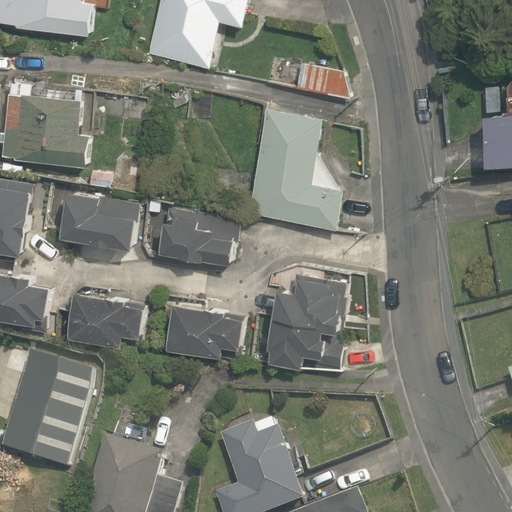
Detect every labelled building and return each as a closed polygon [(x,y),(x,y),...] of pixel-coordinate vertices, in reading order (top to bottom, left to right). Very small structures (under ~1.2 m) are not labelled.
[(21,25),(94,33),(97,0),(0,0),(0,6),(1,6),(0,12),(0,19),(22,22),(21,25)] [(249,24),(254,0),(164,0),(152,52),(214,67),(226,18),(249,24)] [(347,68),(304,61),(300,86),(355,96),(353,86),(350,75),(347,68)] [(84,130),(88,96),(29,90),(26,123),(18,123),(18,125),(11,124),(8,153),(20,154),(20,156),(92,164),(95,132),(84,130)] [(253,211),(344,227),(350,184),(319,178),(330,113),(272,103),(253,211)] [(511,110),(491,111),(492,162),(511,161),(511,110)] [(117,169),(97,166),(95,181),(115,184),(117,169)] [(0,247),(26,252),(30,229),(31,229),(34,213),(33,212),(38,181),(0,174),(0,247)] [(145,199),(75,188),(67,233),(138,245),(145,199)] [(201,209),(200,215),(173,211),(166,250),(235,261),(239,239),(241,239),(244,215),(201,209)] [(44,313),(51,314),(56,282),(37,279),(38,273),(0,267),(0,315),(42,322),(44,313)] [(301,270),(298,287),(283,285),(274,346),(276,346),(275,358),(309,363),(310,358),(344,363),(348,337),(345,337),(349,312),(351,313),(354,292),(351,292),(353,278),(301,270)] [(132,296),(81,288),(74,335),(127,343),(129,330),(146,333),(151,303),(131,299),(132,296)] [(247,345),(251,313),(231,310),(231,307),(180,299),(173,346),(226,354),(228,342),(247,345)] [(102,369),(36,349),(7,446),(72,466),(102,369)] [(243,483),(219,492),(226,511),(272,511),(311,497),(284,424),(280,426),(277,417),(261,423),(260,420),(224,433),(243,483)] [(125,437),(109,433),(85,511),(178,511),(188,483),(164,476),(171,450),(147,443),(152,428),(130,422),(125,437)] [(373,511),(364,487),(296,511),(373,511)]
